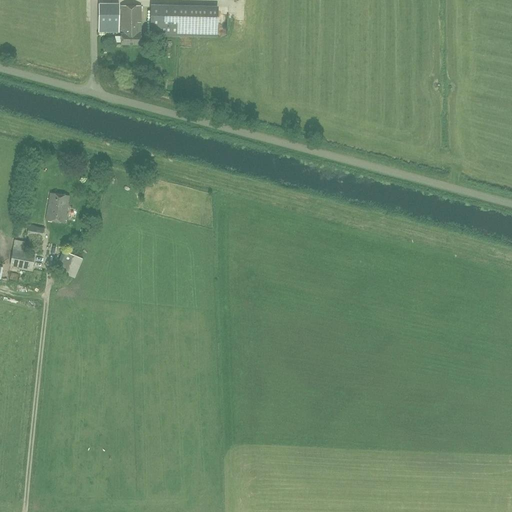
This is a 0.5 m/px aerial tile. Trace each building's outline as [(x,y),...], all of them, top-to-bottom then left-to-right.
[(119,10),(119,6),(119,4),(98,4),(98,32),(120,32),(120,45),(140,45),(141,6),(120,6),(120,10),(119,10)] [(217,8),(151,6),(150,35),(217,37),(217,8)] [(50,193),(46,220),(65,224),(69,196),(50,193)] [(44,229),(29,226),(27,236),(42,239),(44,229)] [(32,270),(35,255),(22,252),(24,242),(15,240),(10,266),(32,270)] [(62,251),(54,270),(65,275),(73,256),(62,251)] [(46,254),(37,253),(36,267),(44,268),(46,254)] [(8,287),(2,291),(8,299),(13,296),(8,287)]
